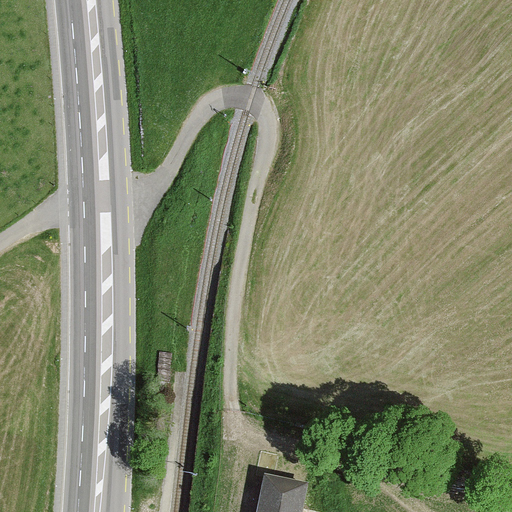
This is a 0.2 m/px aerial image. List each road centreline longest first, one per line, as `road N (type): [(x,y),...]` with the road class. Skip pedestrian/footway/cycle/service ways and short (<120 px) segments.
road 1 (unclassified): [(230,408),(236,305),(273,136),(267,108),(233,94),(215,100),(149,180),(106,203)]
road 2 (primary): [(96,511),(106,203)]
road 3 (track): [(410,511),(376,505),(261,445),(230,408)]
road 4 (primary): [(106,203),(90,0)]
